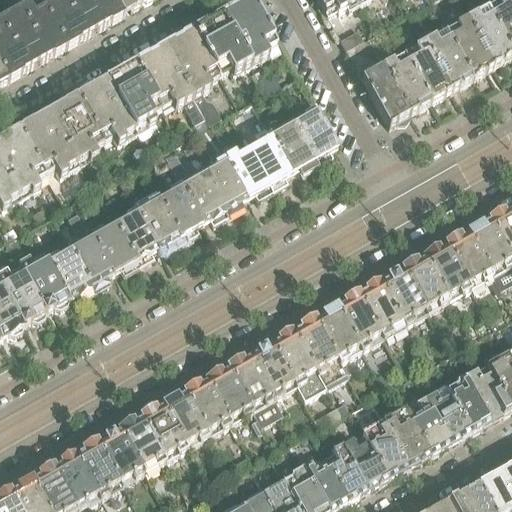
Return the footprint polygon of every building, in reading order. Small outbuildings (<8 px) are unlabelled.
[(123,22),(110,0),(46,0),(40,4),(68,53),(123,22)] [(110,0),(123,22),(153,5),(150,0),(110,0)] [(312,0),(326,24),(345,14),(348,18),(369,6),(368,3),(372,0),(312,0)] [(511,12),(507,3),(487,15),(511,61),(511,12)] [(0,71),(9,87),(68,53),(40,4),(0,26),(0,71)] [(277,51),(254,9),(246,7),(192,38),(218,84),(229,78),(232,83),(268,62),(266,57),(277,51)] [(372,14),(363,19),(375,40),(384,35),(372,14)] [(511,64),(511,61),(487,15),(465,27),(493,76),(511,64)] [(493,76),(465,27),(445,39),(472,87),(493,76)] [(374,60),(366,45),(375,41),(369,30),(339,47),(345,57),(359,83),(380,71),(380,70),(385,66),(380,57),(374,60)] [(472,87),(445,39),(432,46),(426,36),(418,41),(423,51),(451,99),(472,87)] [(208,90),(218,84),(192,38),(135,71),(161,116),(171,111),(174,116),(182,111),(194,131),(204,126),(208,133),(221,125),(212,110),(211,109),(206,108),(205,107),(201,100),(210,95),(208,90)] [(451,99),(423,51),(403,62),(430,111),(451,99)] [(430,111),(403,62),(382,75),(409,123),(430,111)] [(0,91),(9,87),(0,71),(0,91)] [(161,116),(135,71),(77,103),(103,150),(112,145),(120,158),(139,147),(136,141),(155,130),(151,122),(161,116)] [(409,123),(382,75),(378,77),(361,87),(388,135),(396,131),(405,131),(409,124),(409,123)] [(103,150),(77,103),(19,136),(45,183),(55,177),(59,185),(97,163),(93,156),(103,150)] [(336,157),(313,116),(296,126),(290,128),(316,175),(331,166),(328,161),(336,157)] [(316,175),(290,128),(268,141),(291,182),(298,178),(301,183),(316,175)] [(272,200),(246,154),(234,160),(218,131),(208,137),(247,207),(254,203),(257,209),(272,200)] [(291,182),(268,141),(264,134),(254,140),(258,147),(246,154),(272,200),(287,192),(284,186),(291,182)] [(247,207),(208,137),(207,137),(206,135),(197,140),(202,148),(201,149),(210,164),(209,165),(213,172),(201,179),(203,183),(227,225),(242,217),(239,211),(247,207)] [(45,183),(19,136),(0,146),(0,216),(1,218),(40,196),(35,189),(45,183)] [(150,167),(161,160),(157,153),(146,160),(150,167)] [(227,225),(203,183),(201,179),(189,186),(173,157),(163,163),(166,169),(179,192),(202,233),(209,228),(212,234),(227,225)] [(166,169),(163,163),(162,161),(161,160),(150,167),(156,176),(166,169)] [(122,182),(136,174),(133,169),(119,177),(122,182)] [(133,194),(126,183),(119,187),(125,198),(133,194)] [(90,196),(86,188),(75,194),(80,202),(90,196)] [(202,233),(179,192),(157,204),(183,250),(198,242),(195,237),(202,233)] [(183,250),(157,204),(135,217),(157,258),(165,254),(168,259),(183,250)] [(90,222),(80,207),(72,212),(76,220),(81,228),(90,222)] [(48,224),(42,214),(31,221),(37,231),(48,224)] [(157,258),(135,217),(112,229),(138,276),(153,267),(150,262),(157,258)] [(511,218),(511,217),(504,221),(501,220),(497,220),(494,222),(491,225),(489,229),(511,269),(511,218)] [(113,283),(90,242),(89,243),(81,228),(76,220),(67,225),(79,248),(67,255),(93,301),(109,292),(106,287),(113,283)] [(138,276),(112,229),(90,242),(113,283),(120,279),(123,284),(138,276)] [(511,269),(489,229),(482,233),(477,231),(468,236),(467,241),(492,285),(511,274),(511,277),(511,269)] [(16,242),(12,234),(2,240),(7,248),(16,242)] [(44,252),(38,241),(33,243),(39,255),(44,252)] [(492,285),(467,241),(460,245),(458,245),(454,245),(450,247),(447,250),(446,254),(471,297),(489,286),(491,289),(490,290),(497,302),(501,300),(492,285)] [(23,258),(16,246),(7,250),(14,263),(23,258)] [(471,297),(446,254),(438,258),(433,256),(425,261),(424,266),(449,309),(471,297)] [(93,301),(67,255),(46,267),(68,308),(76,304),(79,309),(93,301)] [(68,308),(46,267),(42,261),(30,268),(28,265),(25,267),(22,262),(16,266),(18,270),(46,321),(53,317),(59,318),(67,314),(68,308)] [(449,309),(424,266),(416,270),(411,268),(400,275),(426,322),(449,309)] [(46,321),(18,270),(17,271),(18,273),(7,280),(5,278),(3,279),(0,274),(0,291),(23,334),(31,330),(36,331),(44,327),(46,321)] [(426,322),(400,275),(389,281),(388,286),(380,291),(405,334),(426,322)] [(405,334),(380,291),(375,289),(367,293),(366,299),(358,303),(383,346),(405,334)] [(23,334),(0,291),(0,344),(1,346),(8,342),(14,344),(21,339),(23,334)] [(383,346),(358,303),(356,302),(352,302),(348,304),(346,307),(344,311),(337,315),(362,358),(383,346)] [(362,358),(337,315),(332,313),(323,318),(322,323),(315,327),(340,371),(362,358)] [(505,330),(499,321),(488,328),(493,337),(505,330)] [(340,371),(315,327),(312,327),(308,327),(305,329),(302,332),(301,336),(293,340),(318,383),(340,371)] [(318,383),(293,340),(288,338),(280,343),(279,348),(271,352),(296,396),(304,409),(325,397),(318,383)] [(420,346),(415,338),(409,341),(414,350),(420,346)] [(296,396),(271,352),(266,350),(258,355),(257,360),(250,364),(274,408),(278,406),(296,396)] [(511,417),(511,370),(507,361),(486,372),(511,418),(511,417)] [(274,408),(250,364),(242,369),(237,367),(229,371),(228,377),(252,420),(256,426),(257,427),(278,415),(274,408)] [(511,418),(486,372),(477,378),(476,377),(465,383),(490,427),(497,423),(501,424),(511,418)] [(252,420),(228,377),(220,381),(215,379),(207,384),(206,389),(231,432),(252,420)] [(490,427),(465,383),(455,389),(456,391),(446,397),(471,441),(482,435),(483,431),(490,427)] [(231,432),(206,389),(199,393),(196,393),(192,393),(189,394),(186,398),(184,402),(209,444),(231,432)] [(471,441),(446,397),(444,394),(434,399),(434,400),(425,406),(449,450),(456,446),(460,447),(471,441)] [(209,444),(184,402),(177,405),(172,404),(164,408),(162,414),(186,457),(209,444)] [(449,450),(425,406),(414,412),(415,414),(406,419),(430,464),(441,458),(442,454),(449,450)] [(323,433),(328,430),(349,418),(344,409),(317,424),(323,433)] [(186,457),(162,414),(155,418),(153,417),(149,417),(145,419),(142,422),(141,426),(165,469),(186,457)] [(430,464),(406,419),(405,417),(383,429),(408,473),(415,469),(419,470),(430,464)] [(165,469),(141,426),(133,430),(128,428),(120,433),(119,438),(144,481),(165,469)] [(263,438),(257,427),(256,426),(251,429),(257,441),(263,438)] [(408,473),(383,429),(361,442),(362,443),(387,488),(399,482),(400,478),(408,473)] [(144,481),(119,438),(112,442),(107,441),(95,447),(121,494),(141,483),(143,486),(141,487),(150,500),(153,498),(144,481)] [(387,488),(362,443),(353,449),(352,447),(341,453),(366,497),(374,493),(377,494),(387,488)] [(121,494),(95,447),(84,453),(83,459),(75,463),(100,507),(102,511),(108,511),(104,504),(121,494)] [(366,497),(341,453),(331,458),(333,461),(323,466),(347,511),(358,505),(359,501),(366,497)] [(90,511),(100,507),(75,463),(70,461),(62,466),(61,471),(54,475),(74,511),(90,511)] [(345,511),(347,511),(323,466),(313,473),(311,470),(300,476),(320,511),(345,511)] [(511,473),(497,482),(511,507),(511,473)] [(74,511),(54,475),(52,475),(48,475),(44,476),(41,480),(39,483),(32,487),(45,511),(74,511)] [(320,511),(300,476),(291,482),(292,484),(282,490),(295,511),(320,511)] [(511,511),(511,507),(497,482),(477,493),(488,511),(511,511)] [(45,511),(32,487),(27,486),(19,490),(17,496),(10,500),(16,511),(45,511)] [(295,511),(282,490),(276,493),(274,489),(260,497),(260,498),(268,511),(295,511)] [(488,511),(477,493),(444,511),(443,511),(488,511)] [(193,505),(188,497),(182,500),(187,508),(193,505)] [(268,511),(260,498),(260,497),(246,505),(249,509),(243,511),(268,511)] [(16,511),(10,500),(9,499),(4,500),(1,501),(0,501),(0,511),(16,511)]
